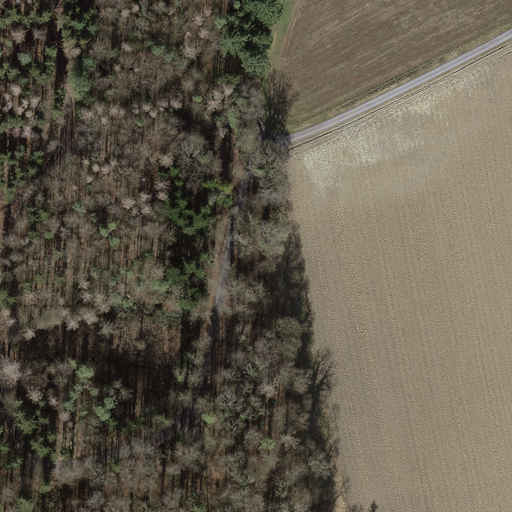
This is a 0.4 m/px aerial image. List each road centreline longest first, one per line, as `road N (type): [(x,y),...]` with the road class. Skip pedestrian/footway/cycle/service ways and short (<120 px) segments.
road 1 (track): [(0,375),(6,410),(39,465),(79,465),(176,428),(191,414),(203,376),(242,192),(256,162),(285,140)]
road 2 (track): [(285,140),(511,33)]
road 3 (track): [(0,216),(44,180),(63,146),(61,0)]
road 4 (track): [(285,140),(257,120),(256,76),(278,0)]
